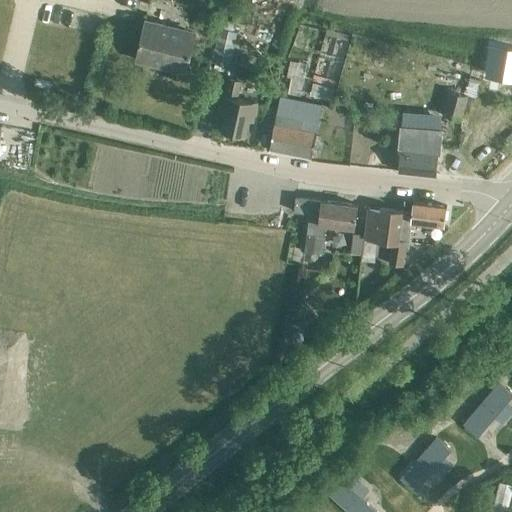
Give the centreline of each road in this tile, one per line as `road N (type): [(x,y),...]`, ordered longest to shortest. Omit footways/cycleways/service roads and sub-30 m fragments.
road 1 (tertiary): [(511,195),(353,179),(0,105)]
road 2 (tertiary): [(140,511),(423,289),(511,204)]
